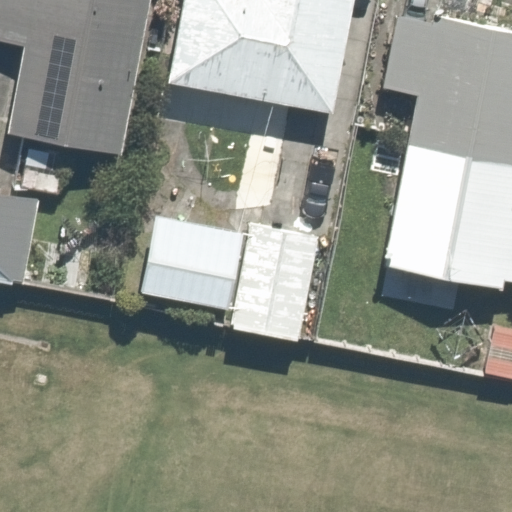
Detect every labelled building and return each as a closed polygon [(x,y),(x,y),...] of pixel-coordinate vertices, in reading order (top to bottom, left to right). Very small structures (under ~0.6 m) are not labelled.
[(147,0),(0,0),(0,135),(119,157),(147,0)] [(358,0),(182,0),(166,77),(332,112),(358,0)] [(511,18),(405,0),(400,0),(355,258),(511,285),(511,18)] [(314,239),(325,241),(337,152),(237,139),(227,218),(137,206),(126,289),(218,302),(214,330),(278,338),(282,306),(305,309),(314,239)] [(29,189),(0,184),(0,280),(12,282),(29,189)] [(511,331),(482,326),(475,369),(511,375),(511,331)]
